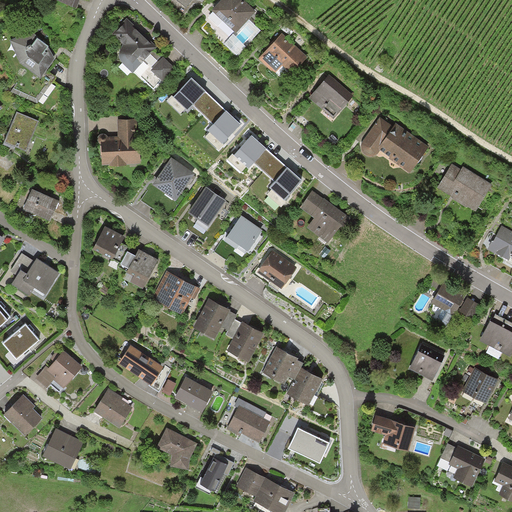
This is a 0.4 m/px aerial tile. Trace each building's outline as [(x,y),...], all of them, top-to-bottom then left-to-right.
[(253,10),(241,0),(220,0),(211,10),(233,31),(253,10)] [(126,20),(115,33),(123,44),(119,51),(122,59),(131,67),(138,60),(157,80),(170,66),(162,57),(156,62),(149,53),(154,47),(126,20)] [(31,31),(11,40),(20,61),(41,75),(53,57),(35,38),(31,31)] [(306,57),(281,34),(258,58),(272,71),(280,62),(292,72),(306,57)] [(333,117),(352,95),(328,75),(309,97),(333,117)] [(205,92),(191,80),(175,99),(188,111),(205,92)] [(240,126),(226,113),(209,132),(223,144),(240,126)] [(38,124),(16,114),(4,140),(27,150),(38,124)] [(393,125),(381,116),(364,137),(361,144),(364,152),(371,156),(379,150),(407,172),(427,148),(395,123),(393,125)] [(135,120),(118,120),(118,136),(101,136),(102,162),(136,161),(135,120)] [(265,150),(251,138),(235,157),(249,169),(265,150)] [(192,175),(170,158),(152,183),(174,199),(192,175)] [(460,170),(451,164),(438,185),(475,208),(491,184),(462,166),(460,170)] [(301,182),(287,170),(271,190),(285,201),(301,182)] [(224,201),(205,188),(187,213),(207,226),(224,201)] [(50,219),(57,202),(31,190),(23,207),(50,219)] [(349,217),(311,192),(301,207),(314,216),(307,226),(325,238),(335,223),(342,228),(349,217)] [(260,231),(240,217),(224,236),(245,250),(260,231)] [(122,236),(104,226),(92,247),(111,257),(122,236)] [(511,258),(511,232),(501,226),(490,246),(511,258)] [(157,260),(137,249),(134,254),(125,249),(118,261),(127,266),(126,269),(134,273),(131,279),(143,285),(157,260)] [(295,267),(271,249),(256,268),(280,287),(295,267)] [(43,292),(57,271),(36,258),(33,262),(20,253),(10,269),(15,272),(9,281),(27,293),(32,285),(43,292)] [(197,287),(167,271),(153,296),(180,310),(188,294),(192,296),(197,287)] [(464,293),(443,281),(432,300),(453,312),(464,293)] [(235,313),(208,298),(193,324),(213,335),(220,324),(227,328),(235,313)] [(478,304),(466,298),(459,312),(470,318),(478,304)] [(0,326),(10,318),(0,306),(0,326)] [(511,352),(511,323),(492,314),(480,336),(511,352)] [(247,360),(261,332),(233,318),(226,332),(233,336),(227,349),(247,360)] [(39,341),(26,326),(4,345),(17,360),(39,341)] [(434,377),(443,355),(420,345),(410,366),(434,377)] [(129,346),(120,361),(150,381),(160,366),(129,346)] [(295,357),(275,347),(261,372),(281,383),(286,374),(292,378),(300,363),(294,360),(295,357)] [(61,350),(36,378),(45,386),(53,377),(63,386),(80,367),(61,350)] [(496,378),(474,367),(462,391),(484,402),(496,378)] [(300,370),(288,394),(309,404),(321,381),(300,370)] [(211,391),(185,377),(175,395),(201,409),(211,391)] [(175,384),(167,380),(163,387),(170,391),(175,384)] [(119,425),(130,407),(118,400),(120,398),(107,389),(94,409),(119,425)] [(22,398),(5,415),(26,436),(41,422),(30,411),(33,409),(22,398)] [(269,415),(238,398),(235,404),(239,406),(228,427),(238,432),(240,428),(259,439),(269,421),(266,420),(269,415)] [(405,449),(412,426),(375,412),(371,427),(386,432),(383,442),(405,449)] [(165,428),(157,444),(172,452),(170,463),(184,465),(192,441),(165,428)] [(299,431),(290,449),(319,463),(328,445),(299,431)] [(82,448),(57,434),(45,456),(71,470),(82,448)] [(483,459),(457,445),(447,442),(440,456),(449,461),(459,466),(455,476),(469,484),(483,459)] [(228,463),(213,455),(199,480),(214,488),(228,463)] [(511,466),(503,462),(494,479),(503,484),(499,493),(511,498),(511,466)] [(284,511),(293,495),(246,471),(238,488),(256,497),(253,502),(272,511),(284,511)] [(421,497),(408,497),(408,507),(420,507),(421,497)]
